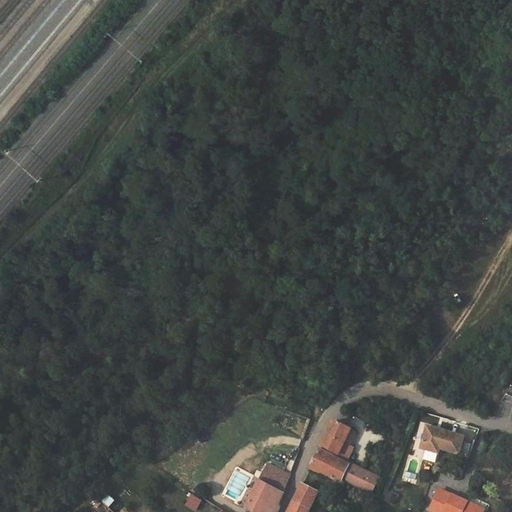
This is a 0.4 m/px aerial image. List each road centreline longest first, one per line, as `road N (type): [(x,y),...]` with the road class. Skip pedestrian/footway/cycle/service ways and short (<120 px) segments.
road 1 (residential): [(511,427),(355,386),(333,400),(283,511)]
road 2 (track): [(0,114),(95,0)]
